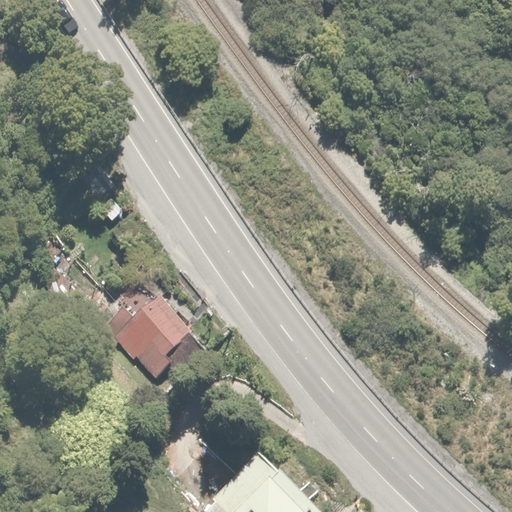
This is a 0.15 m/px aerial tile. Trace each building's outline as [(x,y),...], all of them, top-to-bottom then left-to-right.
[(116,183),(100,162),(68,186),(85,207),(116,183)] [(129,216),(103,235),(112,248),(138,228),(129,216)] [(36,267),(45,277),(42,280),(72,314),(89,299),(59,265),(55,269),(45,259),(36,267)] [(127,332),(153,371),(200,339),(170,294),(140,315),(134,305),(100,328),(110,343),(127,332)] [(274,450),(203,511),(354,511),(357,510),(325,473),(308,488),(274,450)]
